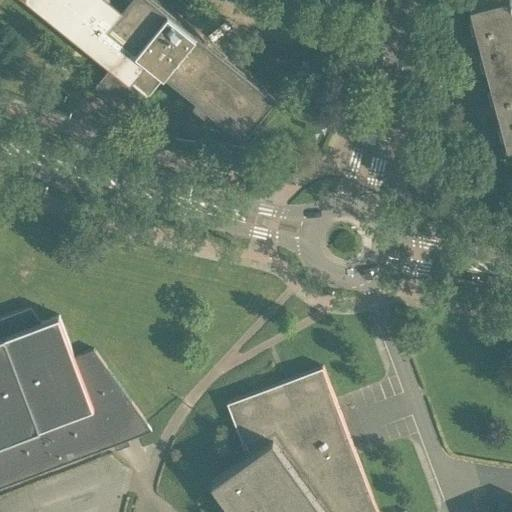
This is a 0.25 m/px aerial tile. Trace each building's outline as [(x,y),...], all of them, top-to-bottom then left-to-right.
[(105,72),(120,84),(129,91),(136,82),(148,92),(165,71),(197,97),(193,102),(204,111),(208,107),(243,135),(275,95),(159,0),(124,0),(122,4),(117,0),(32,0),(112,64),(105,72)] [(483,0),(470,4),(489,74),(511,67),(511,7),(510,0),(483,0)] [(511,143),(511,67),(489,74),(508,144),(511,143)] [(0,317),(0,487),(132,438),(138,436),(152,430),(93,349),(74,356),(58,315),(41,322),(29,306),(24,308),(0,317)] [(377,511),(357,456),(333,394),(322,366),(227,402),(247,455),(211,480),(234,511),(377,511)]
